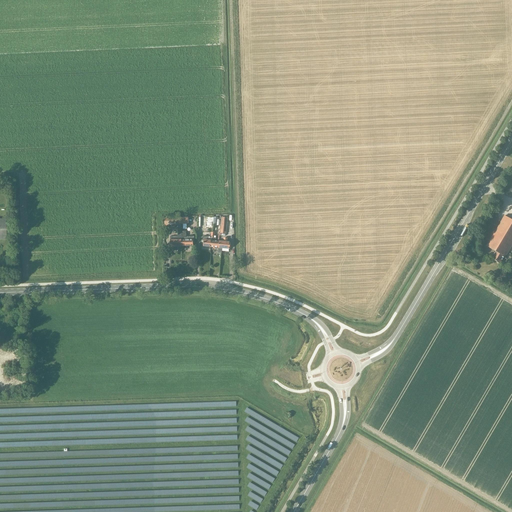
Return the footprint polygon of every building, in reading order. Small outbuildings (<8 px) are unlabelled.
[(504,258),(511,244),(511,220),(504,216),(486,246),(495,251),(491,259),(499,264),(503,257),(504,258)] [(181,231),(177,231),(177,236),(170,236),(170,240),(170,246),(181,246),(181,231)] [(193,246),(193,242),(194,242),(194,236),(186,236),(186,231),(181,231),(181,246),(193,246)] [(215,235),(211,235),(211,237),(212,237),(211,247),(218,248),(219,241),(214,241),(215,235)] [(212,237),(211,237),(203,236),(203,241),(204,241),(203,246),(211,247),(212,237)] [(227,241),(227,238),(228,238),(223,237),(223,242),(219,241),(218,248),(229,249),(230,242),(229,242),(227,241)]
